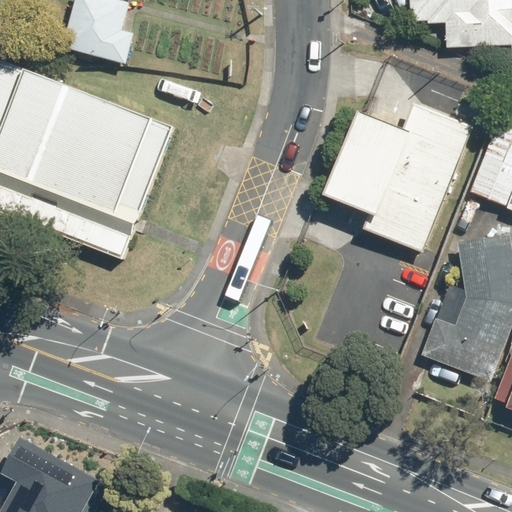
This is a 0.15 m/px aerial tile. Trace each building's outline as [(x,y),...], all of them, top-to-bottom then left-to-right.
[(130,2),(123,0),(80,0),(68,51),(129,66),(137,35),(123,32),(130,2)] [(511,0),(412,0),(413,24),(450,24),(450,49),(511,47),(511,0)] [(58,83),(7,64),(0,79),(0,212),(127,263),(143,224),(177,130),(58,83)] [(414,131),(365,111),(329,200),(374,218),(368,233),(422,255),(474,130),(423,109),(414,131)] [(511,127),(501,123),(472,190),(511,207),(511,127)] [(493,382),(511,336),(511,241),(466,245),(470,290),(457,285),(428,356),(493,382)] [(511,364),(498,401),(511,406),(511,364)] [(18,482),(1,511),(88,511),(103,486),(19,439),(0,472),(18,482)]
